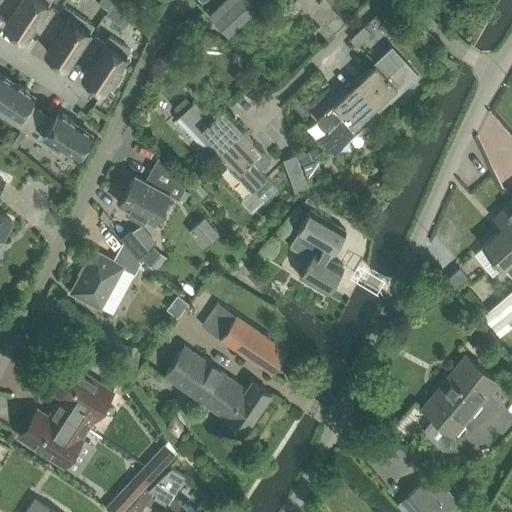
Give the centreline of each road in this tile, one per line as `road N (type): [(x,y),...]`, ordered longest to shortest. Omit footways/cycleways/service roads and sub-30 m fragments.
road 1 (residential): [(288,511),(493,76)]
road 2 (residential): [(0,357),(179,0)]
